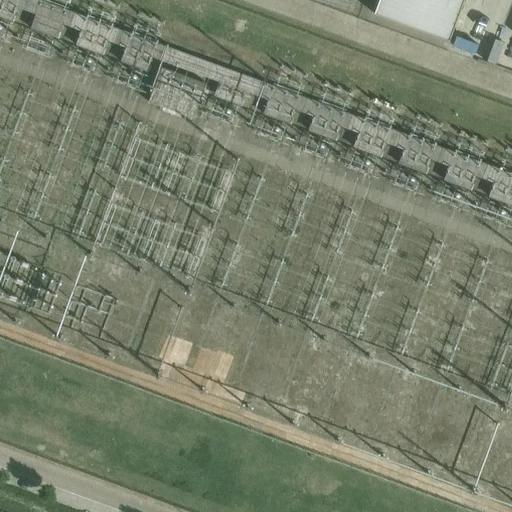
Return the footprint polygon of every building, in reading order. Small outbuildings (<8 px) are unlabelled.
[(451,41),(465,0),(380,0),(376,13),(451,41)] [(16,8),(0,1),(0,18),(11,22),(16,8)] [(61,24),(39,16),(33,31),(56,39),(61,24)] [(106,41),(84,33),(78,47),(101,56),(106,41)] [(151,57),(129,49),(123,64),(145,72),(151,57)] [(162,67),(149,102),(194,119),(207,84),(162,67)] [(245,91),(223,82),(217,97),(239,106),(245,91)] [(294,109),(271,100),(266,115),(289,124),(294,109)] [(339,125),(316,117),(311,132),(333,140),(339,125)] [(384,142),(361,134),(356,149),(378,157),(384,142)] [(429,159),(406,150),(401,165),(424,174),(429,159)] [(474,175),(452,167),(446,182),(469,190),(474,175)] [(511,188),(497,183),(491,199),(511,206),(511,188)]
